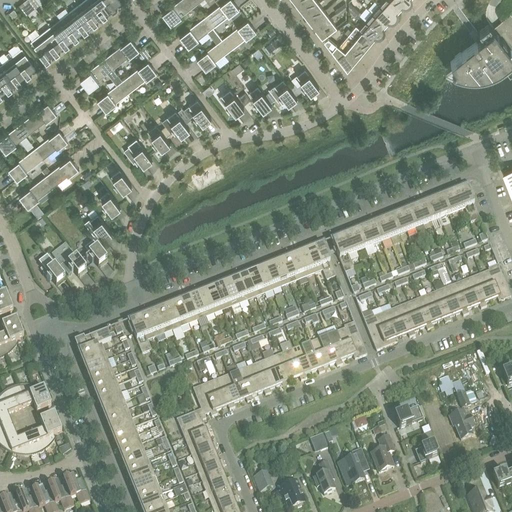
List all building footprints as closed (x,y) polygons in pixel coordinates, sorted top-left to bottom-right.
[(30,12),(35,8),(28,0),(25,0),(23,2),(30,12)] [(83,0),(78,4),(91,22),(93,25),(98,21),(96,19),(101,15),(89,0),(83,0)] [(104,0),(89,0),(101,15),(103,17),(107,14),(105,11),(110,7),(104,0)] [(104,0),(110,7),(112,10),(117,7),(115,4),(120,0),(104,0)] [(195,5),(191,0),(179,0),(162,14),(170,25),(181,17),(195,5)] [(225,0),(204,17),(213,28),(228,16),(228,17),(239,8),(232,0),(225,0)] [(317,2),(315,0),(303,0),(296,6),(303,14),(317,2)] [(388,0),(383,0),(379,5),(395,20),(396,19),(397,18),(397,17),(397,16),(397,15),(397,14),(397,13),(396,12),(399,10),(388,0)] [(409,6),(409,5),(403,0),(388,0),(399,10),(402,7),(404,7),(406,7),(407,7),(408,6),(409,6)] [(324,10),(317,2),(303,14),(309,22),(324,10)] [(78,4),(69,12),(82,29),(84,32),(88,29),(86,26),(91,22),(78,4)] [(395,21),(395,20),(379,5),(372,13),(385,25),(388,22),(389,22),(390,22),(391,22),(392,22),(393,22),(394,21),(395,21)] [(343,11),(340,7),(335,11),(338,15),(343,11)] [(14,9),(9,13),(12,18),(17,14),(14,9)] [(330,18),(324,10),(309,22),(315,30),(330,18)] [(82,29),(69,12),(59,19),(72,37),(74,39),(79,36),(77,33),(82,29)] [(372,13),(365,21),(382,35),(383,34),(383,33),(384,31),(384,30),(383,30),(383,29),(383,28),(385,25),(372,13)] [(458,73),(459,73),(463,74),(466,74),(469,75),(472,75),(474,75),(477,75),(480,74),(482,74),(485,73),(487,73),(490,72),(492,71),(495,70),(497,69),(499,68),(501,66),(503,65),(504,64),(509,70),(511,67),(511,16),(511,15),(502,22),(497,25),(493,28),(489,22),(488,23),(478,30),(483,36),(481,37),(478,33),(473,36),(476,41),(450,61),(444,66),(445,67),(448,68),(450,69),(452,70),(454,71),(456,72),(458,73)] [(213,28),(204,17),(179,36),(188,48),(198,40),(198,39),(213,28)] [(336,27),(330,18),(315,30),(322,38),(336,27)] [(72,37),(59,19),(49,26),(63,44),(65,47),(69,43),(67,41),(72,37)] [(222,39),(230,50),(245,38),(245,39),(256,31),(247,20),(222,39)] [(355,26),(372,40),(375,37),(376,38),(377,38),(378,38),(379,37),(380,37),(381,36),(382,35),(365,21),(358,28),(355,26)] [(63,44),(49,26),(40,34),(53,51),(55,54),(60,51),(58,48),(63,44)] [(364,50),(372,40),(355,26),(347,36),(364,50)] [(53,51),(40,34),(30,41),(46,61),(50,58),(48,55),(53,51)] [(347,36),(338,46),(355,60),(364,50),(347,36)] [(323,40),(323,41),(347,71),(355,60),(338,46),(328,37),(323,40)] [(105,58),(113,69),(128,57),(128,58),(139,50),(130,38),(105,58)] [(230,50),(222,39),(196,59),(205,70),(216,62),(215,62),(230,50)] [(21,48),(12,56),(25,73),(25,74),(27,76),(31,73),(29,70),(35,66),(21,48)] [(2,63),(15,81),(17,84),(22,80),(20,78),(25,74),(25,73),(12,56),(8,52),(5,54),(8,58),(2,63)] [(98,80),(107,74),(116,85),(122,80),(113,69),(105,58),(79,77),(88,89),(99,81),(98,80)] [(122,80),(130,91),(145,80),(146,80),(156,72),(147,61),(122,80)] [(10,85),(15,81),(2,63),(0,64),(0,80),(6,88),(8,91),(12,87),(10,85)] [(296,75),(291,79),(300,92),(306,87),(310,93),(311,92),(312,94),(319,88),(318,86),(319,86),(305,68),(296,75)] [(268,89),(278,102),(284,98),(288,103),(289,104),(297,98),(296,97),(296,96),(282,78),(274,85),(273,84),(268,89)] [(122,80),(116,85),(97,100),(105,111),(116,103),(130,91),(122,80)] [(257,85),(249,91),(255,100),(253,102),(256,106),(258,104),(262,109),(263,109),(264,111),(272,105),(270,103),(271,103),(270,102),(265,95),(257,85)] [(221,96),(218,98),(225,106),(225,105),(228,110),(231,108),(235,113),(237,114),(244,108),(243,107),(243,106),(230,88),(221,95),(221,96)] [(245,92),(239,97),(243,104),(250,99),(245,92)] [(188,105),(184,109),(188,114),(190,117),(192,115),(196,120),(198,118),(202,123),(203,123),(204,124),(211,118),(210,117),(211,116),(197,98),(188,105)] [(22,122),(30,133),(45,121),(46,122),(56,113),(47,102),(22,122)] [(167,117),(162,121),(165,125),(170,133),(171,133),(176,129),(180,134),(181,134),(182,135),(190,130),(189,128),(186,123),(182,118),(175,110),(167,116),(167,117)] [(30,133),(22,122),(0,138),(0,145),(5,153),(16,145),(16,144),(30,133)] [(156,124),(147,130),(154,139),(151,141),(155,145),(157,143),(161,148),(162,148),(163,150),(170,144),(169,142),(170,142),(166,136),(160,129),(156,124)] [(33,149),(42,160),(48,155),(56,148),(57,149),(67,141),(59,129),(33,149)] [(129,145),(123,150),(134,163),(137,161),(139,159),(143,164),(145,166),(152,160),(151,158),(152,158),(140,142),(136,137),(128,144),(129,145)] [(52,160),(61,153),(57,149),(56,148),(48,155),(52,160)] [(42,160),(33,149),(8,169),(17,180),(27,172),(27,171),(42,160)] [(44,176),(52,187),(67,176),(68,176),(78,168),(69,157),(44,176)] [(119,168),(111,175),(115,181),(113,183),(116,187),(119,185),(123,190),(124,191),(132,186),(131,184),(119,168)] [(52,187),(44,176),(19,196),(27,207),(38,199),(52,187)] [(104,186),(99,189),(101,192),(100,193),(101,195),(99,196),(104,202),(102,204),(105,209),(107,207),(111,212),(112,211),(113,213),(120,207),(119,206),(120,205),(108,190),(107,190),(104,186)] [(457,191),(464,207),(473,203),(467,188),(457,191)] [(449,195),(456,213),(465,210),(464,207),(457,191),(449,195)] [(448,216),(456,213),(449,195),(441,198),(448,216)] [(441,198),(432,201),(440,220),(448,216),(441,198)] [(432,201),(424,205),(431,223),(440,220),(432,201)] [(480,220),(473,203),(464,207),(465,210),(470,224),(480,220)] [(431,223),(424,205),(416,208),(423,226),(431,223)] [(45,213),(40,207),(34,212),(38,218),(45,213)] [(89,219),(84,223),(94,236),(96,234),(99,232),(103,237),(104,239),(112,233),(111,231),(97,213),(93,207),(87,212),(92,217),(89,219)] [(416,208),(407,211),(415,229),(423,226),(416,208)] [(415,229),(407,211),(399,215),(406,233),(415,229)] [(399,215),(391,218),(398,236),(406,233),(399,215)] [(398,236),(391,218),(383,221),(390,239),(398,236)] [(383,221),(374,224),(382,243),(390,239),(383,221)] [(373,246),(382,243),(374,224),(366,228),(373,246)] [(366,228),(358,231),(365,249),(373,246),(366,228)] [(365,249),(358,231),(350,234),(357,253),(365,249)] [(341,238),(348,254),(349,256),(357,253),(350,234),(341,238)] [(479,236),(481,242),(487,240),(485,234),(479,236)] [(332,242),(338,258),(348,254),(341,238),(332,242)] [(93,244),(84,250),(91,259),(89,261),(92,265),(94,263),(98,268),(99,268),(100,269),(108,264),(106,262),(107,262),(93,244)] [(323,245),(314,249),(320,265),(329,261),(323,245)] [(327,281),(320,265),(314,249),(305,252),(315,275),(322,272),(326,281),(327,281)] [(57,250),(51,255),(56,261),(68,277),(71,275),(74,273),(78,278),(78,277),(79,279),(87,273),(86,272),(86,271),(74,256),(70,250),(62,257),(57,250)] [(306,278),(315,275),(305,252),(297,255),(306,278)] [(437,260),(435,256),(434,253),(428,255),(431,263),(437,260)] [(348,254),(338,258),(345,274),(354,270),(349,256),(348,254)] [(298,281),(306,278),(297,255),(289,259),(298,281)] [(47,257),(38,264),(42,268),(40,270),(47,278),(46,279),(50,283),(52,281),(56,286),(57,286),(58,288),(65,282),(64,280),(65,280),(51,262),(47,257)] [(289,285),(298,281),(289,259),(280,262),(289,285)] [(329,261),(320,265),(327,281),(335,278),(329,261)] [(281,288),(289,285),(280,262),(272,265),(281,288)] [(458,272),(455,264),(450,266),(453,274),(458,272)] [(272,265),(264,269),(273,291),(281,288),(272,265)] [(501,302),(511,298),(498,266),(488,270),(489,272),(501,302)] [(264,295),(273,291),(264,269),(255,272),(264,295)] [(256,298),(264,295),(255,272),(247,276),(256,298)] [(489,272),(480,275),(490,302),(497,299),(499,303),(501,302),(489,272)] [(480,275),(471,279),(483,309),(487,308),(485,304),(490,302),(480,275)] [(247,302),(256,298),(247,276),(238,279),(247,302)] [(239,305),(247,302),(238,279),(230,282),(239,305)] [(481,310),(483,309),(471,279),(462,282),(473,309),(479,306),(481,310)] [(231,308),(239,305),(230,282),(222,286),(231,308)] [(462,282),(453,286),(465,316),(469,315),(467,311),(473,309),(462,282)] [(357,285),(350,288),(353,294),(359,292),(357,285)] [(222,312),(231,308),(222,286),(213,289),(222,312)] [(453,286),(444,289),(455,316),(461,313),(463,317),(465,316),(453,286)] [(214,315),(222,312),(213,289),(205,292),(214,315)] [(444,289),(435,293),(447,323),(451,322),(449,318),(455,316),(444,289)] [(214,315),(205,292),(197,296),(206,318),(214,315)] [(335,294),(338,301),(343,298),(340,292),(335,294)] [(435,293),(426,296),(437,323),(443,321),(445,324),(447,323),(435,293)] [(6,294),(0,295),(0,303),(1,307),(0,307),(0,317),(13,312),(6,294)] [(197,322),(206,318),(197,296),(188,299),(197,322)] [(417,300),(430,331),(433,329),(431,325),(437,323),(426,296),(417,300)] [(189,325),(197,322),(188,299),(180,302),(189,325)] [(417,300),(408,304),(419,330),(426,328),(427,332),(430,331),(417,300)] [(180,328),(189,325),(180,302),(171,306),(180,328)] [(419,330),(408,304),(399,307),(412,338),(415,336),(414,332),(419,330)] [(172,332),(180,328),(171,306),(163,309),(172,332)] [(289,309),(291,314),(293,318),(299,316),(297,312),(296,312),(294,307),(289,309)] [(399,307),(391,311),(401,337),(408,335),(409,339),(412,338),(399,307)] [(164,335),(172,332),(163,309),(155,312),(164,335)] [(287,321),(293,318),(291,314),(289,309),(285,311),(287,316),(285,316),(287,321)] [(401,337),(391,311),(382,314),(394,345),(397,343),(396,340),(401,337)] [(155,338),(164,335),(155,312),(146,316),(155,338)] [(373,316),(372,316),(385,348),(394,345),(382,314),(374,317),(373,316)] [(315,315),(310,318),(311,322),(312,322),(313,324),(318,322),(315,315)] [(148,342),(155,338),(146,316),(138,319),(144,335),(151,351),(148,342)] [(372,316),(363,320),(376,352),(385,348),(372,316)] [(129,323),(135,338),(144,335),(138,319),(129,323)] [(15,342),(16,341),(24,338),(16,320),(2,326),(5,334),(5,335),(11,332),(15,342)] [(344,327),(357,359),(367,356),(354,323),(344,327)] [(120,327),(114,329),(117,335),(123,333),(120,327)] [(354,361),(357,359),(344,327),(344,329),(336,333),(347,359),(353,357),(354,361)] [(107,331),(91,338),(94,347),(111,340),(107,331)] [(5,334),(0,336),(0,343),(5,356),(8,354),(11,352),(14,349),(16,346),(18,343),(17,343),(17,344),(16,341),(15,342),(11,332),(5,335),(5,334)] [(341,362),(347,359),(336,333),(327,336),(339,367),(343,365),(341,362)] [(142,355),(151,351),(144,335),(135,338),(142,355)] [(318,340),(329,366),(335,364),(337,368),(339,367),(327,336),(318,340)] [(91,338),(75,344),(79,353),(94,347),(91,338)] [(82,361),(105,352),(101,345),(111,341),(111,340),(94,347),(79,353),(82,361)] [(323,369),(329,366),(318,340),(309,343),(322,374),(325,373),(323,369)] [(283,354),(293,381),(299,378),(301,382),(304,381),(291,350),(289,343),(279,346),(283,354)] [(319,375),(322,374),(309,343),(300,347),(311,373),(317,371),(319,375)] [(291,350),(304,381),(307,380),(305,376),(311,373),(300,347),(291,350)] [(105,352),(82,361),(85,370),(108,361),(105,352)] [(293,381),(283,354),(274,358),(286,388),(289,387),(287,383),(293,381)] [(283,389),(286,388),(274,358),(265,361),(275,388),(281,385),(283,389)] [(108,361),(85,370),(89,378),(111,369),(108,361)] [(269,390),(275,388),(265,361),(256,365),(268,395),(271,394),(269,390)] [(265,396),(268,395),(256,365),(247,368),(257,395),(264,392),(265,396)] [(154,366),(148,369),(150,376),(156,373),(154,366)] [(247,368),(238,372),(250,402),(253,401),(251,397),(257,395),(247,368)] [(111,369),(89,378),(92,387),(115,377),(111,369)] [(511,369),(502,374),(507,387),(511,384),(511,369)] [(247,403),(250,402),(238,372),(229,375),(239,402),(246,400),(247,403)] [(233,404),(239,402),(229,375),(220,379),(232,409),(235,408),(233,404)] [(115,377),(92,387),(95,395),(118,386),(115,377)] [(446,398),(453,395),(451,390),(453,389),(450,382),(449,382),(447,378),(438,382),(440,386),(438,387),(441,394),(444,393),(446,398)] [(220,379),(211,383),(222,409),(228,407),(229,411),(232,409),(220,379)] [(216,411),(222,409),(211,383),(202,386),(214,417),(217,415),(216,411)] [(118,386),(95,395),(99,403),(121,394),(118,386)] [(193,390),(201,410),(204,416),(210,414),(211,418),(214,417),(202,386),(193,390)] [(21,387),(18,388),(26,407),(33,404),(39,402),(35,392),(36,392),(35,389),(36,390),(36,389),(33,388),(29,387),(25,387),(21,387)] [(7,392),(6,393),(14,412),(26,407),(18,388),(14,389),(10,390),(7,392)] [(461,388),(455,391),(457,396),(456,397),(461,409),(469,406),(465,393),(463,394),(461,388)] [(44,389),(36,392),(35,392),(39,402),(33,404),(37,413),(51,407),(44,389)] [(0,411),(7,415),(14,412),(6,393),(4,394),(1,397),(0,397),(0,411)] [(121,394),(99,403),(102,412),(125,403),(121,394)] [(125,403),(102,412),(105,420),(128,411),(125,403)] [(418,407),(394,417),(399,430),(423,420),(418,407)] [(204,416),(201,410),(177,420),(184,438),(209,428),(208,425),(204,427),(202,421),(206,420),(204,416)] [(0,424),(10,421),(7,415),(0,411),(0,424)] [(128,411),(105,420),(109,428),(131,419),(128,411)] [(464,412),(449,418),(453,428),(455,427),(461,441),(472,437),(470,430),(474,428),(469,417),(466,418),(464,412)] [(53,437),(54,436),(62,433),(54,415),(40,421),(43,429),(49,427),(53,437)] [(112,437),(135,428),(131,419),(109,428),(112,437)] [(0,439),(15,433),(10,421),(0,424),(0,439)] [(43,429),(36,432),(44,451),(46,449),(49,447),(52,444),(54,441),(56,438),(55,438),(55,439),(54,436),(53,437),(49,427),(43,429)] [(135,428),(112,437),(115,445),(138,436),(135,428)] [(184,438),(187,447),(209,439),(207,433),(211,431),(209,428),(184,438)] [(36,432),(24,437),(31,456),(32,456),(36,455),(40,454),(43,452),(44,451),(36,432)] [(9,453),(11,454),(17,439),(15,433),(0,439),(0,446),(3,449),(6,451),(9,453)] [(322,435),(310,440),(311,444),(316,442),(320,452),(328,449),(322,435)] [(138,436),(115,445),(119,454),(141,444),(138,436)] [(28,457),(31,456),(24,437),(17,439),(11,454),(13,455),(17,456),(21,457),(24,457),(28,457)] [(382,451),(371,455),(379,474),(394,468),(388,455),(394,453),(388,438),(379,441),(382,451)] [(212,445),(209,439),(187,447),(191,456),(217,446),(215,443),(212,445)] [(122,462),(145,453),(141,444),(119,454),(122,462)] [(433,445),(415,452),(420,465),(438,457),(433,445)] [(191,456),(195,465),(216,456),(214,450),(218,449),(217,446),(191,456)] [(338,465),(344,479),(347,487),(353,484),(364,480),(361,473),(368,470),(359,450),(350,453),(352,459),(338,465)] [(180,451),(174,453),(176,459),(182,456),(180,451)] [(125,470),(148,461),(145,453),(122,462),(125,470)] [(281,453),(269,458),(271,462),(283,457),(281,453)] [(216,456),(195,465),(198,474),(224,464),(223,461),(219,462),(216,456)] [(148,461),(125,470),(129,479),(152,470),(148,461)] [(319,466),(320,469),(322,475),(313,479),(317,488),(320,487),(323,496),(335,491),(331,482),(334,481),(327,463),(319,466)] [(198,474),(202,483),(223,474),(221,468),(225,467),(224,464),(198,474)] [(511,484),(511,469),(492,477),(497,490),(511,484)] [(152,470),(129,479),(132,487),(155,478),(152,470)] [(223,474),(202,483),(205,492),(231,482),(230,479),(226,480),(223,474)] [(254,479),(260,495),(274,490),(268,474),(254,479)] [(73,476),(63,480),(74,508),(75,508),(71,498),(75,497),(79,506),(90,502),(81,479),(75,482),(73,476)] [(155,478),(132,487),(136,496),(158,486),(155,478)] [(63,511),(64,511),(74,508),(63,480),(63,481),(65,486),(60,488),(58,482),(47,486),(57,511),(58,511),(55,504),(60,503),(63,511)] [(205,492),(209,501),(231,492),(228,486),(232,485),(231,482),(205,492)] [(276,503),(281,501),(283,506),(286,505),(289,511),(295,508),(297,509),(302,507),(302,505),(305,504),(296,483),(280,489),(281,492),(273,495),(276,503)] [(45,511),(57,511),(47,486),(47,487),(49,491),(44,493),(42,488),(32,492),(39,511),(40,511),(39,510),(44,508),(45,511)] [(139,504),(162,495),(158,486),(136,496),(139,504)] [(39,511),(32,492),(31,492),(33,496),(28,498),(26,493),(16,497),(22,511),(39,511)] [(213,510),(238,500),(237,497),(233,498),(231,492),(209,501),(213,510)] [(483,492),(468,498),(473,511),(491,511),(490,509),(492,508),(488,500),(487,500),(483,492)] [(142,511),(165,503),(162,495),(139,504),(142,511)] [(10,497),(0,500),(0,501),(4,511),(22,511),(16,497),(17,501),(12,502),(10,497)] [(213,510),(213,511),(233,511),(238,510),(235,504),(239,503),(238,500),(213,510)] [(166,511),(168,511),(165,503),(142,511),(166,511)]
